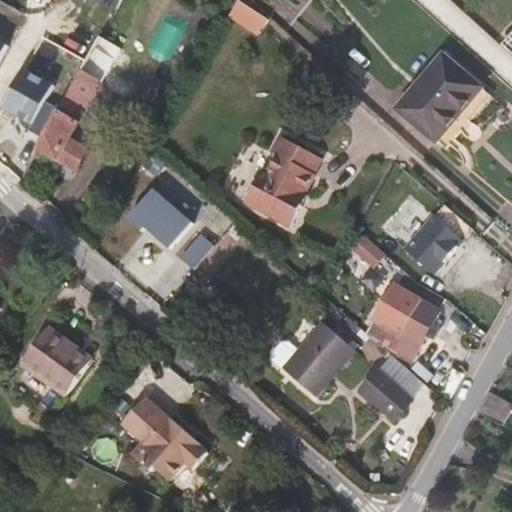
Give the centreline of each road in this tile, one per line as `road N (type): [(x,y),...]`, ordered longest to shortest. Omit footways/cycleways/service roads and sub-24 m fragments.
road 1 (residential): [(0,188),(369,511)]
road 2 (residential): [(511,325),(406,511)]
